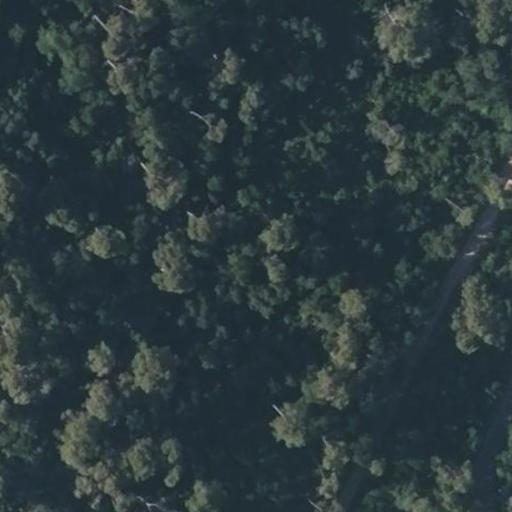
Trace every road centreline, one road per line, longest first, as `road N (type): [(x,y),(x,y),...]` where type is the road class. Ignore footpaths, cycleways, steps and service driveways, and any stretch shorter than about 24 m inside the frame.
road 1 (track): [(511,168),(324,511)]
road 2 (unclassified): [(455,511),(511,384)]
